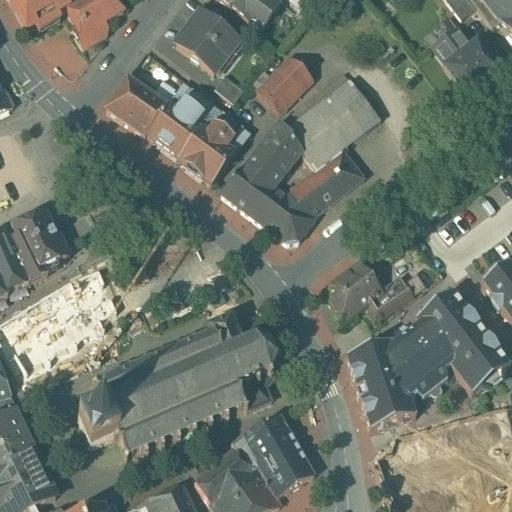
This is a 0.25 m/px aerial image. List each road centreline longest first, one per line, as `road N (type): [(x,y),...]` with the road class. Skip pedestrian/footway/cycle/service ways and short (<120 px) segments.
road 1 (residential): [(511,109),(270,285)]
road 2 (tertiary): [(348,511),(335,412),(270,285)]
road 3 (residential): [(100,258),(131,310),(233,242)]
road 4 (residential): [(161,0),(71,121)]
road 5 (tertiary): [(179,199),(71,121)]
